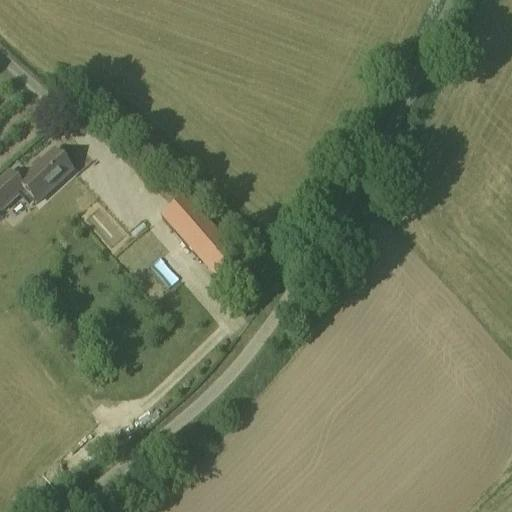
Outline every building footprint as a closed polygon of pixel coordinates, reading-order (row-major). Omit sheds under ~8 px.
[(53,154),(19,185),(8,173),(0,180),(0,214),(1,216),(24,195),(36,208),(72,175),(53,154)] [(151,258),(166,245),(98,168),(65,196),(156,300),(174,284),(151,258)] [(239,260),(186,199),(161,220),(215,282),(239,260)] [(0,218),(0,304),(45,265),(2,217),(0,218)] [(34,285),(37,288),(29,295),(40,308),(58,292),(44,276),(34,285)]
